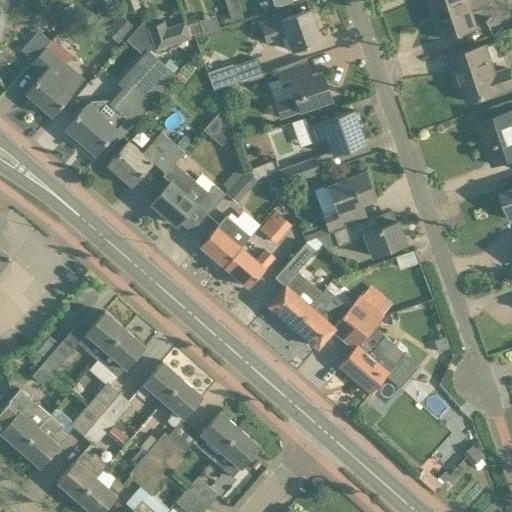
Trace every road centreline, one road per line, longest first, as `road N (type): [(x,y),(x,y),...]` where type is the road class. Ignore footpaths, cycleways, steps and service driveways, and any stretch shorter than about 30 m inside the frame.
road 1 (residential): [(499,418),(351,0)]
road 2 (primary): [(321,429),(29,174)]
road 3 (primary): [(414,511),(321,429)]
